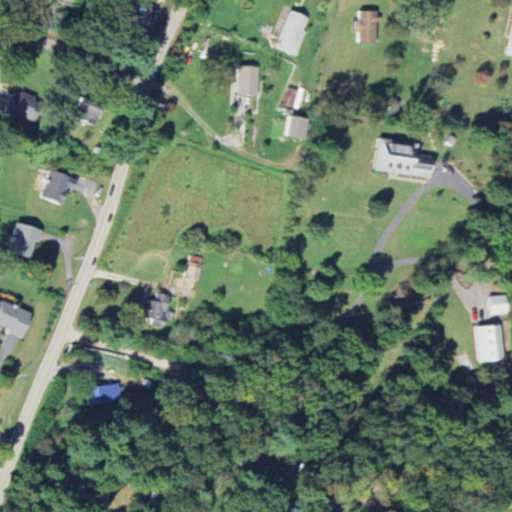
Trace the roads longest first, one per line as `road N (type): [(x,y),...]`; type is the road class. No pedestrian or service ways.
road 1 (tertiary): [(0,478),(186,0)]
road 2 (residential): [(172,364),(285,360),(331,327),(376,274),(405,258),(511,265)]
road 3 (residential): [(172,364),(178,385),(195,399),(269,408),(366,449),(412,482),(431,511)]
road 4 (residential): [(0,31),(148,84)]
